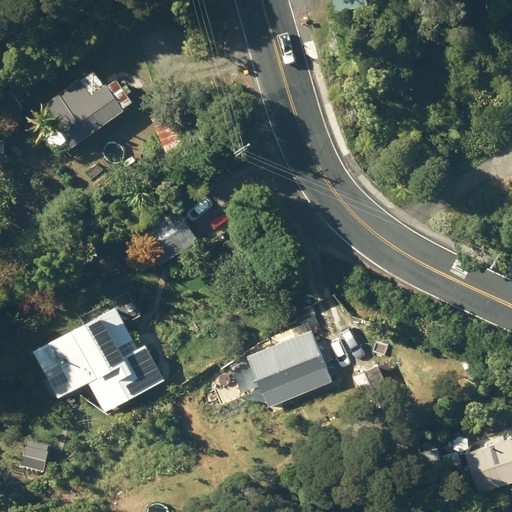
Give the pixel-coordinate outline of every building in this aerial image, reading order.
[(54,132),(68,152),(132,108),(130,106),(141,99),(126,77),(115,84),(102,65),(52,100),(67,123),(54,132)] [(204,142),(187,102),(158,114),(159,117),(150,121),(155,134),(165,130),(175,154),(204,142)] [(147,227),(168,261),(205,237),(184,204),(147,227)] [(43,344),(67,393),(139,355),(131,341),(143,335),(125,301),(43,344)] [(297,391),(338,374),(320,326),(277,342),(291,377),(284,380),(288,390),(295,388),(297,391)] [(361,375),(374,400),(418,379),(405,353),(361,375)] [(417,371),(424,385),(442,376),(435,363),(417,371)] [(511,436),(474,448),(486,488),(511,480),(511,436)] [(184,490),(180,474),(157,480),(161,496),(184,490)]
